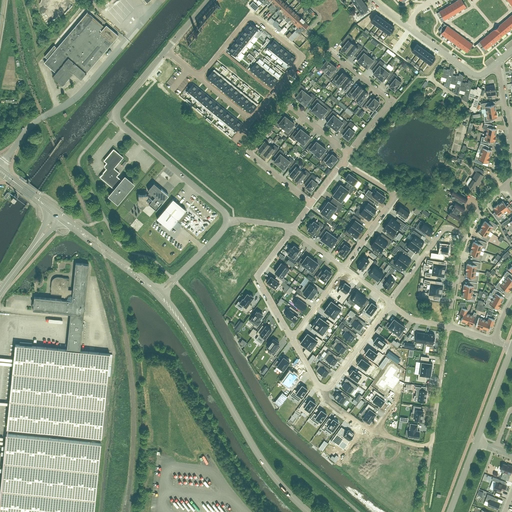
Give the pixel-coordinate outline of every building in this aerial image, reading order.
[(270,10),(279,0),(272,0),(271,2),(272,4),(268,8),(270,10)] [(284,3),(281,0),(279,0),(270,10),(272,12),(276,7),(278,9),(284,3)] [(364,3),(361,0),(358,0),(354,4),(356,7),(353,10),(354,11),(358,9),(357,8),(364,3)] [(461,0),(457,0),(455,1),(460,10),(466,7),(461,0)] [(455,1),(450,5),(455,13),(460,10),(455,1)] [(288,6),(284,3),(278,9),(280,11),(278,14),(280,15),(288,6)] [(368,8),(364,3),(357,8),(358,9),(360,12),(356,14),(358,16),(360,14),(361,16),(362,15),(363,16),(367,13),(365,10),(368,8)] [(221,8),(216,4),(195,28),(198,31),(187,44),(189,46),(221,8)] [(450,5),(444,8),(450,17),(455,13),(450,5)] [(278,17),(281,19),(282,18),(283,19),(286,16),(286,17),(292,10),(288,6),(280,15),(278,17)] [(444,8),(439,11),(444,20),(450,17),(444,8)] [(288,23),(296,14),(292,10),(286,17),(288,18),(286,21),(288,23)] [(103,25),(87,12),(57,47),(54,45),(44,56),(47,58),(44,62),(56,72),(52,76),(54,78),(54,77),(56,80),(56,79),(58,81),(60,83),(62,85),(64,83),(73,72),(81,78),(85,73),(86,73),(86,72),(98,58),(99,58),(103,53),(103,52),(104,51),(118,35),(106,25),(102,30),(100,28),(103,25)] [(294,24),(300,17),(296,14),(288,23),(289,24),(292,22),(294,24)] [(376,14),(371,21),(375,24),(381,17),(376,14)] [(300,17),(294,24),(296,25),(293,28),(295,30),(304,21),(304,20),(301,17),(301,18),(300,17)] [(381,17),(375,24),(380,28),(385,20),(381,17)] [(511,21),(508,17),(503,21),(510,29),(511,27),(511,21)] [(385,20),(380,28),(384,31),(389,23),(385,20)] [(295,30),(297,31),(299,33),(300,32),(301,31),(302,31),(303,30),(304,29),(304,28),(307,24),(304,21),(295,30)] [(503,21),(499,25),(505,33),(510,29),(503,21)] [(251,23),(247,29),(255,35),(259,30),(251,23)] [(389,23),(384,31),(389,34),(394,27),(389,23)] [(441,33),(446,37),(452,29),(447,25),(444,28),(443,30),(441,33)] [(499,25),(494,29),(500,37),(505,33),(499,25)] [(247,29),(243,34),(251,41),(255,35),(247,29)] [(452,29),(446,37),(451,41),(457,33),(452,29)] [(494,29),(489,33),(496,41),(500,37),(494,29)] [(457,33),(451,41),(456,45),(462,36),(457,33)] [(489,33),(484,37),(491,45),(496,41),(489,33)] [(243,34),(238,40),(246,46),(251,41),(243,34)] [(346,52),(353,43),(351,40),(352,38),(347,34),(342,41),(345,43),(341,48),(346,52)] [(462,36),(456,45),(461,48),(467,40),(462,36)] [(484,37),(479,41),(480,43),(482,44),(483,46),(484,47),(485,49),(486,49),(491,45),(484,37)] [(238,40),(234,45),(242,52),(246,46),(238,40)] [(273,40),(267,48),(272,53),(279,44),(273,40)] [(467,40),(461,48),(466,52),(473,44),(467,40)] [(355,46),(353,43),(346,52),(351,56),(355,51),(357,53),(362,47),(357,43),(355,46)] [(279,44),(272,53),(278,57),(284,49),(279,44)] [(417,44),(412,51),(416,54),(421,47),(417,44)] [(234,45),(229,50),(238,57),(242,52),(234,45)] [(421,47),(416,54),(421,57),(426,50),(421,47)] [(357,60),(362,64),(368,56),(365,54),(367,51),(363,48),(358,54),(361,56),(357,60)] [(284,49),(278,57),(283,61),(290,53),(284,49)] [(426,50),(421,57),(425,61),(430,53),(426,50)] [(249,53),(247,56),(252,60),(254,61),(256,59),(254,58),(254,57),(249,53)] [(290,53),(283,61),(288,66),(295,58),(290,53)] [(430,53),(425,61),(429,64),(435,57),(430,53)] [(362,64),(367,68),(370,63),(373,65),(376,60),(374,59),(375,57),(373,55),(371,58),(368,56),(362,64)] [(257,60),(250,69),(256,73),(262,65),(257,60)] [(325,72),(331,63),(326,60),(323,64),(321,62),(316,68),(318,70),(320,68),(325,72)] [(373,73),(377,77),(385,68),(382,66),(384,63),(380,60),(374,67),(376,68),(373,73)] [(331,63),(325,72),(327,74),(326,76),(330,80),(335,74),(332,72),(336,67),(331,63)] [(262,65),(256,73),(261,77),(268,69),(262,65)] [(452,75),(454,69),(450,66),(449,70),(443,68),(444,67),(443,66),(439,81),(440,81),(441,76),(447,78),(445,83),(444,82),(443,86),(449,88),(450,83),(452,75)] [(386,67),(385,68),(377,77),(382,81),(386,76),(388,78),(393,73),(386,67)] [(214,69),(207,77),(213,82),(219,73),(214,69)] [(268,69),(261,77),(266,82),(273,74),(268,69)] [(340,85),(340,84),(347,76),(342,72),(338,77),(336,75),(331,82),(335,85),(337,83),(340,85)] [(219,73),(213,82),(218,86),(225,78),(219,73)] [(397,76),(393,73),(388,80),(391,82),(388,86),(394,90),(396,88),(397,88),(399,85),(398,84),(401,81),(396,77),(397,76)] [(458,95),(459,90),(461,82),(463,76),(459,73),(458,77),(452,75),(450,83),(456,85),(454,89),(453,89),(452,92),(458,95)] [(273,74),(266,82),(272,86),(278,78),(273,74)] [(352,80),(347,76),(340,84),(343,87),(341,89),(346,92),(350,86),(348,85),(352,80)] [(225,78),(218,86),(223,90),(230,82),(225,78)] [(467,102),(468,96),(470,88),(472,82),(468,79),(467,83),(461,82),(459,90),(465,91),(463,96),(462,95),(461,99),(467,102)] [(230,82),(224,90),(229,95),(236,87),(230,82)] [(193,84),(186,92),(192,96),(198,88),(193,84)] [(300,101),(306,93),(303,91),(305,88),(301,85),(296,91),(298,92),(295,97),(300,101)] [(355,98),(363,89),(358,85),(354,90),(352,88),(346,95),(351,98),(353,96),(355,98)] [(468,96),(474,98),(472,102),(471,105),(469,108),(475,112),(481,89),(477,86),(476,90),(470,88),(468,96)] [(236,87),(229,95),(234,99),(241,91),(236,87)] [(198,88),(192,96),(197,101),(204,93),(198,88)] [(363,89),(355,98),(358,100),(356,102),(361,106),(366,99),(364,97),(368,93),(363,89)] [(241,91),(234,99),(240,104),(246,95),(241,91)] [(204,93),(197,101),(202,105),(209,97),(204,93)] [(306,93),(300,101),(304,105),(308,100),(310,102),(315,96),(311,93),(309,95),(306,93)] [(246,95),(240,104),(245,108),(252,100),(246,95)] [(209,97),(202,105),(208,110),(214,101),(209,97)] [(315,114),(322,105),(319,103),(321,101),(317,97),(312,103),(314,105),(311,110),(315,114)] [(379,102),(374,98),(370,102),(368,100),(363,106),(366,108),(367,107),(372,111),(374,108),(375,108),(378,105),(377,104),(379,102)] [(252,100),(245,108),(250,112),(257,104),(252,100)] [(214,101),(208,110),(213,114),(220,106),(214,101)] [(486,112),(495,111),(494,104),(489,105),(488,102),(481,103),(482,109),(485,108),(486,112)] [(324,103),(322,105),(315,114),(320,118),(324,113),(326,115),(331,109),(324,103)] [(220,106),(213,114),(219,118),(225,110),(220,106)] [(225,110),(219,118),(224,123),(231,115),(225,110)] [(331,126),(338,118),(335,116),(337,114),(332,110),(328,116),(330,118),(326,122),(331,126)] [(496,111),(495,111),(486,112),(486,116),(483,116),(484,122),(491,121),(491,118),(496,117),(496,116),(497,116),(496,111)] [(231,115),(224,123),(229,127),(236,119),(231,115)] [(280,125),(283,128),(289,120),(284,116),(281,120),(278,118),(274,124),(278,128),(280,125)] [(338,118),(331,126),(336,130),(340,126),(342,127),(347,121),(342,118),(340,120),(338,118)] [(236,119),(229,127),(235,131),(241,123),(236,119)] [(294,123),(289,120),(283,128),(285,130),(284,132),(288,136),(293,130),(290,128),(294,123)] [(354,124),(350,121),(343,129),(346,130),(342,135),(348,139),(350,137),(350,138),(353,134),(352,134),(355,130),(351,128),(354,124)] [(485,133),(495,135),(496,129),(491,128),(491,125),(484,123),(483,129),(486,129),(485,133)] [(296,138),(298,140),(305,132),(300,128),(296,133),(294,131),(289,137),(294,140),(296,138)] [(310,136),(305,132),(298,140),(301,143),(299,145),(304,148),(308,142),(306,141),(310,136)] [(495,135),(485,133),(485,137),(481,136),(480,142),(487,143),(488,140),(494,141),(494,140),(494,141),(495,135)] [(263,153),(269,144),(266,142),(268,140),(264,136),(259,142),(261,144),(258,149),(263,153)] [(314,153),(321,145),(316,141),(312,145),(310,144),(306,149),(308,150),(309,149),(314,153)] [(480,153),(489,157),(491,151),(486,149),(487,146),(480,143),(478,148),(481,150),(480,153)] [(269,144),(263,153),(267,157),(271,152),(273,154),(278,148),(274,144),(272,147),(269,144)] [(325,149),(321,145),(314,153),(317,155),(315,157),(319,161),(324,155),(322,153),(325,149)] [(123,157),(113,149),(104,160),(106,163),(104,165),(104,167),(106,168),(99,176),(115,189),(109,196),(117,203),(133,184),(125,177),(122,180),(116,176),(119,173),(114,168),(123,157)] [(278,165),(285,157),(282,155),(284,152),(280,149),(275,155),(277,157),(273,161),(278,165)] [(480,153),(479,157),(475,156),(474,161),(480,164),(482,161),(487,162),(488,162),(489,157),(480,153)] [(337,158),(332,154),(328,158),(326,156),(321,162),(325,166),(327,163),(330,166),(332,164),(333,164),(336,161),(335,160),(337,158)] [(288,159),(285,157),(278,165),(283,169),(287,164),(289,166),(294,160),(289,157),(288,159)] [(290,176),(293,179),(301,170),(298,167),(300,165),(295,162),(291,168),(293,169),(289,174),(291,176),(290,176)] [(484,172),(474,166),(473,169),(476,171),(472,178),(469,177),(465,183),(468,185),(475,189),(479,183),(478,183),(483,175),(482,175),(483,173),(484,172)] [(303,172),(301,170),(293,179),(296,181),(297,180),(299,182),(303,177),(305,179),(309,173),(305,170),(303,172)] [(316,177),(312,173),(306,180),(309,182),(305,187),(310,191),(312,189),(313,189),(316,186),(315,185),(318,182),(314,179),(316,177)] [(351,175),(348,173),(344,179),(349,182),(347,184),(354,189),(356,186),(354,185),(358,180),(354,177),(355,176),(352,174),(351,175)] [(13,202),(15,202),(31,181),(30,179),(29,179),(27,178),(26,180),(24,182),(17,191),(16,192),(11,199),(12,200),(13,202)] [(168,195),(153,182),(147,190),(149,192),(148,194),(138,195),(139,204),(148,203),(156,209),(168,195)] [(337,186),(335,189),(345,196),(347,192),(349,194),(353,190),(347,185),(345,188),(340,184),(338,187),(337,186)] [(39,187),(26,204),(27,204),(27,205),(28,205),(31,201),(38,192),(40,190),(41,189),(40,188),(40,187),(39,187)] [(379,192),(374,188),(372,192),(368,189),(365,194),(374,201),(376,198),(381,202),(385,196),(382,195),(383,194),(380,191),(379,192)] [(345,196),(335,189),(333,192),(334,193),(332,195),(337,199),(335,201),(341,206),(344,201),(342,199),(345,196)] [(460,193),(453,189),(450,194),(452,195),(450,198),(456,201),(453,206),(452,205),(451,205),(450,205),(450,206),(449,206),(449,207),(449,208),(449,209),(450,209),(451,210),(448,214),(457,219),(460,215),(458,213),(460,210),(462,211),(464,206),(461,204),(462,201),(464,202),(467,197),(464,196),(464,195),(461,193),(460,193)] [(363,207),(372,214),(376,209),(371,205),(373,203),(367,198),(364,203),(366,204),(364,208),(363,207)] [(186,210),(173,199),(156,218),(169,229),(186,210)] [(325,203),(323,206),(333,213),(336,210),(338,212),(341,207),(334,202),(333,204),(328,201),(326,203),(325,203)] [(502,201),(497,204),(503,212),(506,210),(508,213),(511,209),(511,208),(508,203),(506,205),(502,201)] [(503,212),(497,204),(493,207),(493,208),(492,208),(496,213),(493,215),(498,220),(502,217),(500,214),(503,212)] [(333,213),(323,206),(321,209),(322,209),(320,212),(325,215),(323,218),(330,223),(333,218),(331,217),(333,213)] [(410,212),(407,210),(407,209),(405,207),(404,208),(401,206),(396,211),(401,215),(399,217),(405,221),(407,219),(406,218),(410,212)] [(363,207),(360,211),(358,209),(354,213),(361,219),(363,216),(368,219),(372,214),(363,207)] [(350,224),(359,231),(363,226),(358,222),(360,220),(353,215),(350,219),(352,221),(350,224)] [(137,218),(131,225),(138,231),(145,225),(137,218)] [(387,223),(396,230),(397,230),(399,227),(402,229),(405,224),(398,219),(396,221),(392,218),(387,223)] [(503,227),(509,222),(510,221),(508,218),(500,224),(503,227)] [(420,220),(414,228),(420,233),(422,230),(428,234),(432,229),(420,220)] [(309,227),(307,229),(313,233),(316,229),(319,230),(323,224),(319,221),(317,223),(313,221),(311,223),(308,226),(309,227)] [(481,226),(489,231),(491,228),(494,230),(497,225),(491,221),(489,224),(484,221),(484,222),(484,221),(481,226)] [(393,233),(396,230),(387,223),(383,229),(388,232),(386,235),(393,239),(396,235),(393,233)] [(327,224),(319,234),(322,236),(320,239),(325,243),(331,234),(329,232),(331,230),(328,228),(329,226),(327,224)] [(355,237),(359,231),(350,224),(344,232),(350,237),(351,234),(355,237)] [(489,231),(481,226),(478,231),(482,234),(481,237),(487,241),(490,236),(487,235),(489,231)] [(411,240),(419,246),(423,241),(418,237),(420,235),(413,230),(410,234),(412,236),(410,240),(411,240)] [(331,234),(325,243),(331,247),(334,242),(337,244),(341,238),(339,236),(337,238),(331,234)] [(375,241),(383,247),(386,244),(388,245),(391,241),(385,236),(384,239),(379,235),(375,241)] [(415,252),(419,246),(411,240),(408,244),(406,242),(402,246),(409,251),(410,248),(415,252)] [(471,247),(480,251),(481,247),(485,248),(486,243),(479,240),(478,243),(473,241),(473,242),(472,242),(471,247)] [(345,243),(342,241),(338,247),(340,249),(338,252),(344,256),(345,253),(346,254),(349,251),(348,250),(350,247),(345,242),(345,243)] [(384,248),(383,247),(375,241),(371,246),(375,250),(374,252),(380,257),(382,254),(380,253),(384,248)] [(291,256),(289,259),(294,262),(299,256),(296,254),(299,249),(293,245),(292,248),(291,247),(288,250),(289,251),(287,254),(291,256)] [(431,252),(430,257),(443,259),(444,253),(447,254),(448,246),(441,245),(439,253),(431,252)] [(479,254),(480,251),(471,247),(469,253),(474,255),(473,258),(480,261),(482,255),(479,254)] [(398,258),(406,264),(410,258),(406,255),(407,252),(401,248),(398,253),(400,254),(398,258)] [(301,264),(306,267),(312,259),(307,255),(303,260),(301,258),(297,263),(300,265),(301,264)] [(360,261),(358,264),(364,268),(368,263),(370,265),(373,260),(371,258),(370,260),(364,256),(362,259),(361,258),(359,261),(360,261)] [(402,269),(406,264),(398,258),(397,257),(395,261),(392,259),(389,263),(396,268),(398,266),(402,269)] [(312,259),(306,267),(311,271),(310,273),(313,275),(317,270),(314,268),(318,263),(312,259)] [(429,259),(429,264),(433,265),(432,269),(445,270),(446,265),(436,263),(436,260),(429,259)] [(466,270),(475,271),(476,267),(479,268),(480,262),(473,261),(472,264),(467,263),(467,264),(466,264),(465,270),(466,270)] [(286,273),(289,268),(281,262),(278,267),(286,273)] [(88,264),(75,263),(73,289),(68,289),(69,278),(58,277),(57,281),(55,282),(52,282),(51,293),(61,294),(61,299),(34,296),(33,310),(70,313),(79,314),(80,314),(81,314),(82,313),(83,312),(84,311),(84,310),(88,264)] [(374,266),(368,274),(373,277),(379,269),(374,266)] [(286,273),(278,267),(274,271),(282,277),(286,273)] [(327,279),(328,279),(330,276),(329,275),(331,273),(325,269),(324,271),(321,269),(316,277),(319,279),(320,277),(325,281),(327,279)] [(373,277),(377,280),(383,272),(379,269),(373,277)] [(427,272),(427,277),(433,278),(434,275),(444,276),(445,270),(432,269),(432,273),(427,272)] [(475,271),(466,270),(465,276),(470,277),(470,280),(477,281),(478,276),(475,275),(475,271)] [(506,277),(503,280),(511,286),(511,284),(511,279),(510,278),(511,275),(506,271),(503,275),(506,277)] [(390,274),(387,272),(384,277),(386,279),(383,284),(388,288),(390,286),(391,286),(393,284),(392,283),(394,280),(389,276),(390,274)] [(274,279),(270,276),(266,282),(269,284),(268,285),(271,287),(272,286),(275,288),(279,282),(280,283),(282,281),(276,277),(274,279)] [(314,293),(317,289),(312,285),(314,283),(309,279),(304,286),(314,293)] [(426,279),(426,284),(430,284),(429,288),(442,290),(443,284),(433,283),(433,280),(426,279)] [(511,286),(503,280),(501,284),(498,282),(495,286),(501,290),(503,288),(507,291),(508,291),(511,287),(511,286)] [(340,288),(337,292),(341,295),(338,299),(342,302),(349,293),(347,291),(351,287),(344,282),(342,286),(341,285),(339,287),(340,288)] [(462,290),(463,290),(472,292),(473,288),(476,288),(477,283),(470,282),(469,285),(464,284),(463,285),(462,290)] [(314,293),(306,288),(303,291),(298,287),(295,290),(303,296),(305,294),(311,298),(314,293)] [(424,292),(424,296),(430,297),(431,295),(441,296),(442,290),(429,288),(429,292),(424,292)] [(489,292),(488,296),(492,298),(501,303),(504,297),(499,295),(500,292),(494,288),(491,293),(489,292)] [(472,292),(463,290),(462,297),(467,297),(467,300),(474,302),(475,296),(472,296),(472,292)] [(355,303),(361,295),(356,291),(354,295),(351,293),(348,298),(355,303)] [(254,300),(245,293),(244,294),(244,293),(240,298),(241,298),(240,299),(249,306),(246,311),(249,313),(255,306),(251,304),(254,300)] [(306,304),(302,300),(304,297),(297,293),(295,296),(296,297),(292,302),(302,309),(306,304)] [(361,295),(355,303),(355,304),(356,303),(360,306),(358,308),(361,310),(364,305),(362,303),(366,298),(361,295)] [(501,303),(492,298),(490,302),(487,300),(485,305),(491,308),(493,306),(498,308),(498,307),(498,308),(501,303)] [(331,301),(328,305),(337,313),(343,305),(339,303),(337,305),(331,301)] [(368,302),(364,308),(371,313),(374,310),(374,311),(376,308),(377,307),(376,307),(377,306),(371,302),(370,304),(368,302)] [(328,305),(324,310),(330,315),(328,317),(332,320),(337,313),(328,305)] [(295,310),(289,306),(288,308),(289,309),(285,315),(293,321),(297,315),(294,313),(295,310)] [(460,321),(466,323),(469,314),(466,313),(467,310),(461,308),(459,315),(462,316),(460,321)] [(256,326),(261,319),(260,318),(263,314),(259,310),(258,311),(257,310),(250,320),(254,323),(253,324),(256,326)] [(69,319),(83,321),(83,317),(84,311),(83,312),(82,313),(81,314),(80,314),(79,314),(70,313),(70,316),(69,319)] [(469,314),(466,323),(466,324),(471,325),(472,325),(476,313),(474,312),(472,315),(469,314)] [(355,319),(351,324),(360,330),(364,325),(361,323),(363,321),(356,316),(354,319),(355,319)] [(319,317),(316,322),(326,329),(331,322),(327,319),(325,321),(319,317)] [(481,329),(481,328),(484,319),(478,317),(475,326),(476,327),(481,329)] [(487,320),(484,319),(481,328),(487,331),(489,325),(492,326),(494,319),(488,317),(487,320)] [(393,331),(399,322),(394,318),(390,323),(388,321),(384,326),(387,328),(388,327),(393,331)] [(83,321),(69,319),(67,344),(66,349),(65,349),(15,344),(7,428),(101,437),(110,353),(80,350),(80,345),(83,321)] [(316,322),(312,326),(318,331),(316,333),(320,336),(326,329),(316,322)] [(393,331),(398,335),(397,336),(400,338),(404,333),(401,331),(405,326),(399,322),(393,331)] [(271,329),(266,325),(262,330),(260,328),(256,333),(264,339),(266,336),(267,337),(269,334),(268,333),(271,329)] [(346,331),(343,335),(351,342),(355,337),(353,335),(354,333),(347,327),(345,330),(346,331)] [(253,328),(248,334),(252,337),(257,330),(253,328)] [(417,332),(415,341),(424,342),(425,339),(425,333),(417,332)] [(307,333),(304,338),(314,345),(319,338),(315,335),(313,337),(307,333)] [(424,342),(424,345),(433,346),(434,340),(434,338),(434,335),(425,333),(425,339),(424,342)] [(377,336),(373,342),(379,346),(377,348),(382,352),(384,349),(384,348),(387,343),(377,336)] [(274,348),(279,342),(278,341),(275,338),(274,339),(273,338),(266,347),(270,350),(268,352),(273,356),(277,350),(274,348)] [(304,338),(300,342),(306,347),(305,349),(308,352),(314,345),(304,338)] [(337,343),(334,347),(343,354),(346,349),(344,347),(346,344),(339,339),(337,342),(337,343)] [(369,347),(365,353),(375,360),(377,357),(379,358),(383,354),(379,351),(377,353),(369,347)] [(329,350),(324,357),(334,365),(338,360),(335,359),(337,356),(329,350)] [(420,354),(418,368),(431,369),(432,362),(431,362),(431,361),(427,361),(428,355),(420,354)] [(277,359),(273,364),(276,366),(277,365),(283,370),(289,361),(288,360),(289,360),(287,358),(286,359),(283,357),(280,361),(277,359)] [(358,360),(357,363),(363,368),(362,370),(366,373),(371,365),(361,358),(359,361),(358,360)] [(320,366),(317,371),(320,372),(319,373),(323,376),(323,375),(326,377),(329,372),(327,370),(329,368),(322,362),(319,365),(320,366)] [(389,373),(386,377),(396,384),(400,379),(393,375),(396,371),(390,367),(387,372),(389,373)] [(418,368),(416,381),(424,382),(425,377),(429,377),(429,376),(430,376),(431,369),(418,368)] [(292,369),(285,379),(294,385),(298,379),(295,377),(298,373),(299,372),(296,370),(296,371),(292,369)] [(351,372),(349,375),(356,380),(355,381),(358,382),(360,383),(364,378),(365,379),(367,376),(360,371),(358,373),(353,369),(353,370),(352,369),(350,372),(351,372)] [(381,379),(378,384),(383,388),(386,384),(393,389),(396,384),(386,377),(384,380),(381,379)] [(345,381),(342,386),(351,393),(355,388),(355,389),(358,386),(350,380),(348,383),(345,381)] [(294,389),(290,394),(299,401),(307,389),(302,385),(297,391),(294,389)] [(414,386),(413,389),(415,389),(414,395),(416,396),(416,400),(424,401),(425,390),(419,389),(420,386),(414,386)] [(374,393),(370,398),(380,406),(384,400),(378,396),(380,393),(374,389),(372,392),(374,393)] [(337,392),(334,397),(343,404),(347,399),(348,400),(350,397),(342,391),(340,394),(337,392)] [(282,393),(275,402),(278,405),(286,396),(282,393)] [(302,403),(299,408),(307,414),(315,403),(310,399),(305,405),(302,403)] [(368,410),(362,417),(369,422),(371,419),(374,416),(373,416),(376,413),(372,410),(374,407),(368,403),(365,408),(368,410)] [(413,404),(412,411),(415,411),(414,419),(419,420),(423,421),(424,416),(423,416),(423,413),(422,413),(423,409),(420,409),(421,405),(413,404)] [(314,413),(310,418),(318,425),(326,414),(321,410),(317,415),(314,413)] [(325,422),(321,428),(325,431),(325,430),(330,433),(338,422),(338,421),(334,418),(334,419),(333,418),(329,424),(325,422)] [(409,429),(408,436),(418,438),(419,431),(416,430),(416,428),(417,428),(417,425),(410,424),(410,429),(409,429)] [(337,433),(331,441),(335,443),(335,442),(339,445),(342,440),(347,444),(354,434),(348,429),(343,435),(341,434),(340,435),(337,433)] [(93,511),(101,443),(6,433),(0,492),(0,511),(93,511)] [(510,466),(503,463),(501,471),(503,472),(501,477),(508,480),(510,476),(509,476),(510,474),(511,470),(511,465),(510,465),(510,466)] [(503,480),(493,477),(492,479),(497,481),(493,490),(500,492),(501,489),(505,490),(507,485),(502,483),(503,480)] [(495,497),(488,494),(486,498),(487,498),(486,501),(490,502),(488,506),(497,509),(498,507),(500,506),(499,505),(500,503),(493,500),(495,497)]
